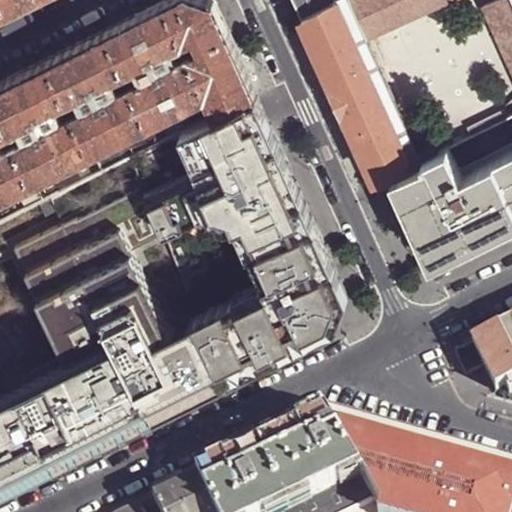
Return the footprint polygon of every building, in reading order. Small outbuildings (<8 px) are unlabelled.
[(0,0),(0,15),(12,9),(7,0),(0,0)] [(31,0),(7,0),(12,9),(31,0)] [(166,0),(151,7),(138,14),(180,107),(209,93),(191,52),(190,51),(179,57),(175,46),(186,41),(167,0),(166,0)] [(167,0),(186,41),(197,36),(202,46),(231,33),(215,0),(167,0)] [(297,0),(298,2),(304,15),(333,0),(297,0)] [(340,0),(333,0),(304,15),(324,59),(340,96),(353,125),(378,181),(393,174),(400,171),(414,164),(340,0)] [(351,0),(340,0),(414,164),(424,160),(423,157),(439,149),(426,118),(408,126),(368,36),(439,0),(422,0),(364,29),(352,1),(351,0)] [(351,0),(352,1),(364,29),(422,0),(351,0)] [(511,0),(482,0),(481,1),(511,67),(511,0)] [(120,22),(109,28),(127,70),(138,65),(143,76),(132,81),(150,122),(180,107),(138,14),(120,22)] [(94,36),(79,43),(121,137),(150,122),(132,81),(121,86),(119,82),(116,75),(127,70),(109,28),(94,36)] [(258,93),(231,33),(202,46),(191,52),(209,93),(218,113),(258,93)] [(197,36),(186,41),(190,51),(191,52),(202,46),(197,36)] [(64,51),(50,57),(69,98),(80,93),(85,103),(74,109),(93,151),(101,146),(121,137),(79,43),(64,51)] [(31,67),(22,72),(63,165),(93,151),(74,109),(63,114),(61,110),(58,104),(69,98),(50,57),(31,67)] [(138,65),(127,70),(130,76),(132,81),(143,76),(138,65)] [(1,82),(0,82),(0,104),(10,128),(22,122),(24,127),(26,133),(15,138),(34,180),(63,165),(22,72),(1,82)] [(121,86),(132,81),(130,76),(119,82),(121,86)] [(80,93),(69,98),(72,105),(74,109),(85,103),(80,93)] [(296,179),(258,93),(218,113),(130,156),(121,161),(106,168),(204,393),(257,367),(339,326),(332,312),(336,303),(350,297),(329,252),(296,179)] [(0,184),(4,194),(34,180),(15,138),(4,143),(2,138),(0,133),(0,131),(10,128),(0,104),(0,184)] [(61,110),(63,114),(74,109),(72,105),(61,110)] [(511,214),(511,113),(508,116),(439,149),(423,157),(424,160),(414,164),(400,171),(437,250),(462,238),(511,214)] [(150,122),(121,137),(126,147),(155,132),(150,122)] [(26,133),(24,127),(13,132),(15,138),(26,133)] [(15,138),(13,132),(2,138),(4,143),(15,138)] [(126,147),(117,152),(121,161),(130,156),(126,147)] [(94,174),(101,171),(97,161),(89,163),(94,174)] [(0,493),(132,428),(187,401),(204,393),(106,168),(101,171),(94,174),(56,193),(57,194),(45,200),(50,213),(63,207),(68,220),(18,243),(73,363),(0,398),(0,363),(11,353),(0,340),(0,493)] [(393,174),(433,261),(511,223),(511,214),(462,238),(437,250),(400,171),(393,174)] [(38,188),(19,197),(25,209),(43,199),(38,188)] [(339,326),(350,297),(336,303),(332,312),(339,326)] [(510,325),(470,344),(494,393),(505,388),(509,396),(511,394),(511,327),(510,325)] [(198,479),(208,500),(339,435),(327,415),(302,428),(267,445),(227,465),(198,479)] [(511,511),(511,467),(372,428),(327,415),(339,435),(363,475),(383,508),(381,511),(511,511)] [(287,511),(363,475),(339,435),(208,500),(214,511),(287,511)] [(381,511),(383,508),(363,475),(287,511),(381,511)] [(173,491),(156,499),(162,511),(214,511),(208,500),(198,479),(173,491)] [(162,511),(156,499),(130,511),(162,511)]
